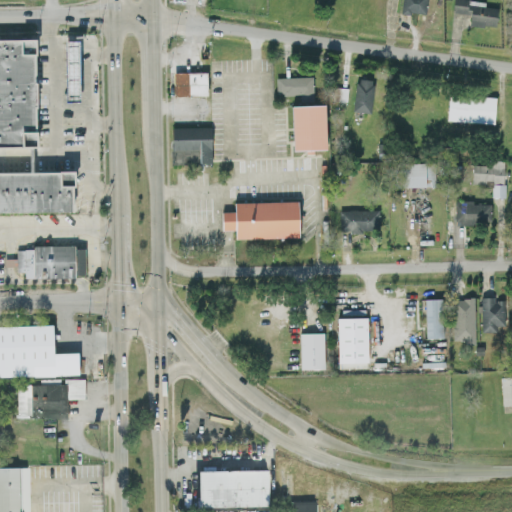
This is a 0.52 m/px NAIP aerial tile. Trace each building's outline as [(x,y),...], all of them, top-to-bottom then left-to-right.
[(425,0),(401,0),(401,12),(425,13),(425,0)] [(497,7),(484,6),(485,0),(452,0),(451,12),(469,14),(469,23),(495,26),(497,7)] [(35,39),(0,38),(0,145),(36,146),(35,39)] [(66,101),(80,100),(79,40),(65,40),(66,101)] [(173,72),(173,95),(206,94),(206,71),(173,72)] [(276,94),(313,92),(312,75),(275,77),(276,94)] [(371,112),(373,79),(354,78),(353,111),(371,112)] [(346,101),(347,87),(332,86),(332,101),(346,101)] [(446,119),(493,123),(495,97),(448,93),(446,119)] [(291,105),(292,149),(325,148),(324,104),(291,105)] [(171,127),(171,163),(211,162),(210,126),(171,127)] [(503,160),(489,159),(489,164),(472,164),(472,181),(491,181),(491,196),(503,196),(503,160)] [(424,162),(395,162),(395,186),(424,185),(424,162)] [(425,185),(434,185),(435,162),(425,162),(425,185)] [(0,211),(73,211),(73,171),(0,171),(0,211)] [(298,236),(297,200),(233,201),(233,210),(221,210),(221,229),(234,229),(234,237),(298,236)] [(454,223),(490,223),(490,201),(455,201),(454,223)] [(379,230),(378,209),(338,210),(339,231),(379,230)] [(84,276),(84,245),(16,247),(16,258),(5,258),(5,265),(16,265),(16,272),(24,272),(24,278),(84,276)] [(425,338),(443,337),(442,298),(424,299),(425,338)] [(473,298),(452,298),(453,340),(465,339),(465,344),(475,344),(473,298)] [(496,332),(496,325),(504,325),(504,298),(481,298),(480,331),(496,332)] [(337,317),(338,368),(367,367),(367,317),(337,317)] [(0,325),(0,376),(78,374),(78,352),(53,352),(52,324),(0,325)] [(300,369),(324,368),(323,332),(299,332),(300,369)] [(502,405),(511,404),(511,376),(501,377),(502,405)] [(84,378),(64,378),(64,383),(17,383),(17,420),(66,419),(66,398),(84,398),(84,378)] [(0,511),(30,511),(30,468),(0,468),(0,511)] [(269,471),(201,472),(202,509),(270,508),(269,471)] [(318,511),(318,502),(293,503),(293,511),(318,511)]
